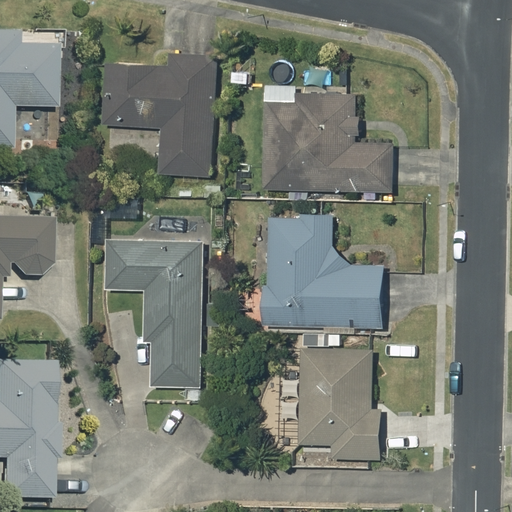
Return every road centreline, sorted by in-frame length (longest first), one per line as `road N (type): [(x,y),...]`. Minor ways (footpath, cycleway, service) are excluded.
road 1 (residential): [(481,22),(474,511)]
road 2 (residential): [(361,0),(481,22)]
